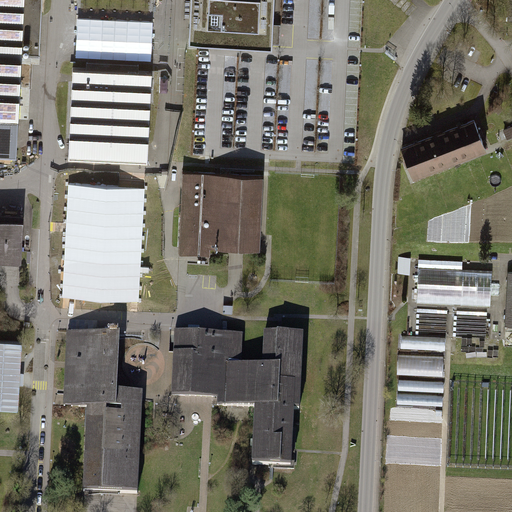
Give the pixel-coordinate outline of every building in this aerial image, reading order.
[(0,0),(0,156),(16,157),(23,0),(0,0)] [(274,0),(194,0),(192,44),(272,48),(274,0)] [(388,49),(385,52),(394,59),(396,56),(388,49)] [(152,77),(76,73),(71,159),(148,163),(152,77)] [(499,131),(496,123),(490,126),(488,120),(478,124),(487,147),(509,138),(505,129),(499,131)] [(485,152),(473,121),(400,149),(412,181),(485,152)] [(181,174),(177,254),(209,255),(209,248),(258,250),(261,178),(181,174)] [(0,262),(20,263),(21,223),(0,222),(0,262)] [(492,271),(419,268),(417,306),(491,309),(492,271)] [(172,397),(217,400),(217,405),(240,406),(255,407),(253,444),(252,465),(272,466),(291,467),(292,450),(293,414),(300,414),(303,337),(263,335),(262,371),(239,370),(241,337),(175,334),(172,397)] [(116,338),(66,335),(62,408),(86,410),(81,494),(135,497),(141,395),(113,393),(116,338)] [(400,335),(400,374),(445,374),(446,336),(400,335)] [(20,344),(0,342),(0,409),(16,411),(20,344)] [(400,379),(399,403),(444,404),(445,380),(400,379)] [(456,464),(511,464),(511,383),(457,383),(456,464)]
